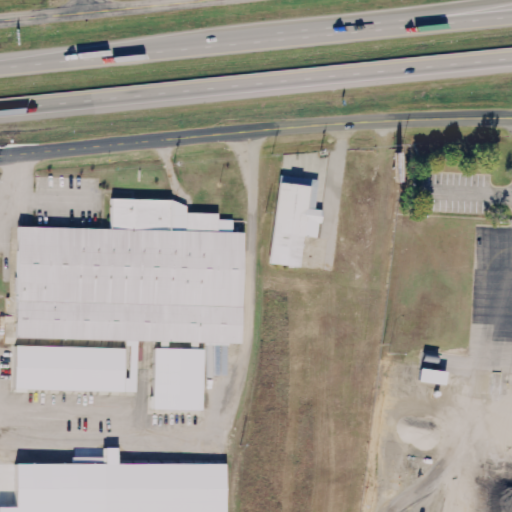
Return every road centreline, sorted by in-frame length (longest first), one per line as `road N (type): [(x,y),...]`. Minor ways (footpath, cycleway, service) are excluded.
road 1 (motorway): [(0,107),(511,58)]
road 2 (motorway): [(511,15),(0,59)]
road 3 (tertiary): [(511,118),(347,122),(0,154)]
road 4 (motorway): [(507,0),(295,37)]
